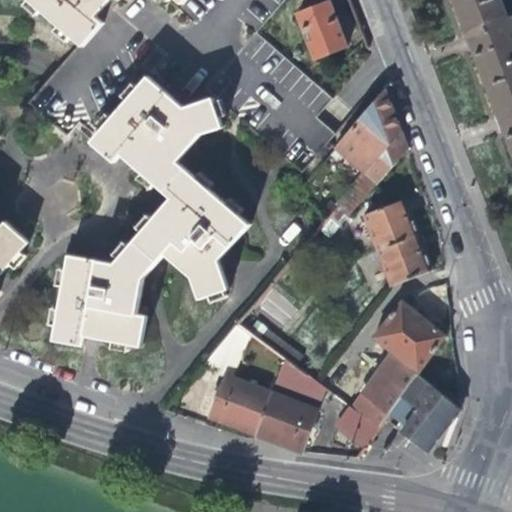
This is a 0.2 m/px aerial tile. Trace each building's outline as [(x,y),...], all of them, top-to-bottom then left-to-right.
[(29,0),(30,0),(26,6),(37,16),(42,11),(59,25),(54,30),(68,42),(72,37),(84,47),(104,23),(95,17),(109,0),(116,0),(118,1),(119,0),(165,0),(167,2),(169,0),(174,0),(181,6),(186,0),(29,0)] [(502,128),(511,153),(511,20),(511,18),(506,19),(498,0),(452,0),(465,32),(502,128)] [(330,5),(297,16),(313,62),(346,50),(337,24),(330,5)] [(225,117),(221,105),(220,102),(215,105),(212,98),(186,110),(174,99),(148,77),(138,89),(133,85),(122,98),(127,102),(113,118),(109,114),(97,128),(101,132),(92,143),(115,164),(122,154),(142,172),(138,176),(151,188),(155,184),(172,197),(164,207),(154,218),(149,214),(138,228),(143,232),(131,246),(126,242),(116,254),(120,259),(116,264),(68,256),(65,271),(59,270),(56,286),(62,288),(59,310),(52,308),(49,325),(56,327),(53,342),(84,347),(86,337),(100,339),(113,342),(112,348),(128,350),(128,344),(141,346),(147,317),(136,314),(142,278),(164,252),(191,277),(196,297),(206,295),(207,303),(221,299),(220,293),(223,292),(218,262),(225,255),(250,225),(239,215),(242,212),(229,200),(225,204),(209,190),(212,186),(199,175),(196,179),(178,163),(202,135),(223,128),(220,119),(225,117)] [(336,145),(368,173),(378,182),(406,149),(392,112),(384,90),(336,145)] [(368,173),(337,209),(347,217),(378,182),(368,173)] [(363,214),(376,250),(416,234),(411,220),(403,199),(363,214)] [(347,217),(337,209),(334,213),(343,221),(347,217)] [(0,273),(8,265),(14,271),(24,258),(19,253),(27,242),(3,222),(0,224),(0,273)] [(422,250),(416,234),(376,250),(390,285),(430,271),(422,250)] [(417,374),(445,336),(431,325),(401,301),(372,337),(387,349),(417,374)] [(238,323),(274,351),(278,353),(284,346),(246,314),(238,323)] [(291,352),(284,346),(278,353),(283,358),(285,360),(291,352)] [(417,374),(387,349),(347,406),(362,418),(376,428),(387,413),(415,376),(417,374)] [(274,351),(259,388),(270,392),(283,358),(278,353),(274,351)] [(297,357),(291,352),(285,360),(291,364),(297,357)] [(291,364),(285,360),(283,358),(270,392),(315,410),(323,388),(291,364)] [(216,419),(254,433),(270,392),(259,388),(223,374),(206,415),(216,419)] [(444,428),(457,410),(415,376),(387,413),(408,429),(403,435),(418,446),(427,453),(436,440),(444,428)] [(299,450),(315,410),(270,392),(254,433),(272,439),(299,450)] [(360,450),(376,428),(362,418),(347,406),(331,428),(360,450)]
